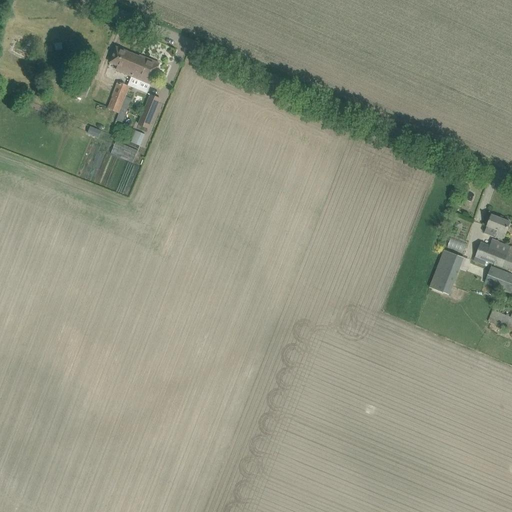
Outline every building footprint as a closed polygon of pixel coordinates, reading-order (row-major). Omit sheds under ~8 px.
[(53,43),(55,50),(63,49),(62,41),(53,43)] [(118,70),(133,76),(141,57),(117,47),(113,57),(111,62),(119,66),(118,70)] [(141,57),(133,76),(130,86),(147,93),(151,84),(152,84),(156,74),(161,64),(146,57),(145,59),(141,57)] [(74,92),(84,95),(95,64),(85,60),(74,92)] [(117,121),(128,91),(130,86),(119,82),(105,116),(117,121)] [(128,91),(117,121),(122,123),(134,93),(128,91)] [(139,124),(148,128),(159,99),(150,95),(139,124)] [(48,117),(57,120),(60,114),(51,110),(48,117)] [(87,133),(99,138),(102,130),(90,125),(87,133)] [(133,143),(140,146),(144,135),(138,132),(133,143)] [(134,162),(138,149),(115,140),(111,154),(134,162)] [(496,237),(497,236),(504,239),(511,222),(492,215),(485,233),(496,237)] [(486,261),(511,270),(511,247),(493,239),(490,246),(481,242),(474,261),(484,265),(486,261)] [(450,240),(448,247),(464,250),(465,243),(450,240)] [(429,287),(450,295),(459,268),(466,271),(471,260),(444,250),(429,287)] [(490,286),(511,294),(511,274),(502,271),(502,273),(490,269),(488,275),(493,277),(490,286)] [(488,321),(511,331),(511,296),(501,292),(488,321)]
